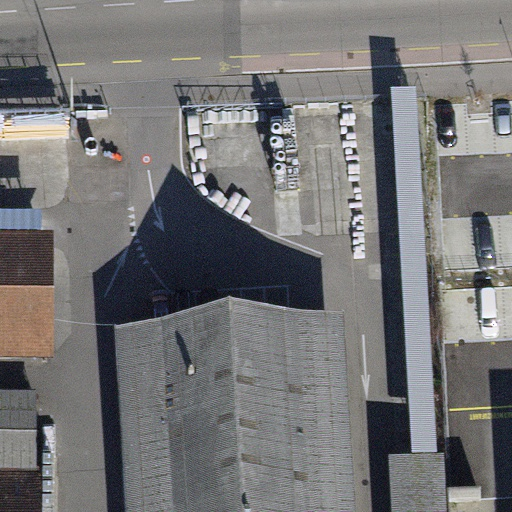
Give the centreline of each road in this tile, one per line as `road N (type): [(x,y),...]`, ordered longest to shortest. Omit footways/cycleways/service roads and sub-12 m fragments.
road 1 (primary): [(134,1),(511,1)]
road 2 (primary): [(0,10),(134,1)]
